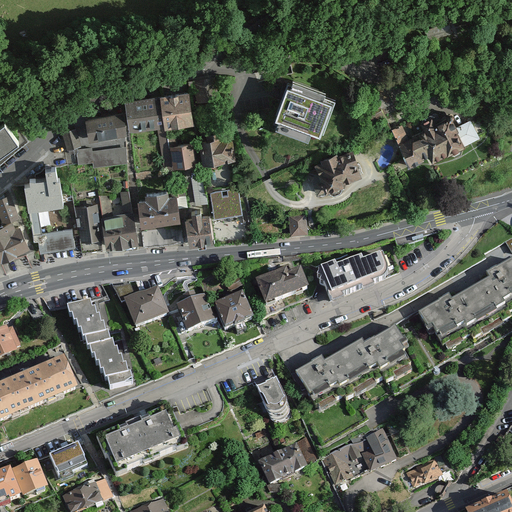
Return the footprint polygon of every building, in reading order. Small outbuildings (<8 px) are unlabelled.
[(213,79),(197,79),(198,99),(213,99),(213,79)] [(335,98),(287,81),(274,116),(278,118),(275,127),(308,139),(312,128),(322,132),(335,98)] [(166,122),(195,118),(191,88),(162,92),(166,122)] [(130,127),(166,122),(162,92),(125,98),(130,127)] [(86,115),(88,136),(126,131),(124,110),(86,115)] [(402,125),(390,131),(409,165),(426,156),(431,165),(480,139),(470,120),(456,128),(450,116),(409,138),(402,125)] [(0,155),(19,141),(5,121),(0,124),(0,155)] [(77,127),(62,132),(68,147),(82,142),(77,127)] [(204,130),(204,161),(234,160),(233,144),(221,144),(221,129),(204,130)] [(171,149),(170,135),(163,135),(163,150),(171,149)] [(196,163),(195,142),(173,143),(174,164),(196,163)] [(92,148),(77,150),(79,164),(93,162),(94,168),(129,162),(127,147),(92,152),(92,148)] [(350,150),(307,168),(319,194),(361,175),(350,150)] [(41,232),(38,205),(65,202),(55,166),(50,166),(46,167),(46,175),(24,182),(29,207),(34,241),(38,240),(39,247),(40,252),(75,247),(72,228),(41,232)] [(198,202),(209,201),(206,175),(195,176),(198,202)] [(102,213),(107,245),(139,241),(132,188),(121,190),(124,210),(102,213)] [(210,193),(214,218),(241,213),(237,188),(210,193)] [(10,193),(0,197),(0,215),(2,221),(19,214),(10,193)] [(104,210),(114,208),(111,193),(102,195),(104,210)] [(180,219),(177,193),(138,197),(141,223),(180,219)] [(101,239),(96,204),(75,208),(80,242),(101,239)] [(210,239),(207,213),(199,214),(199,208),(190,209),(191,215),(187,216),(190,241),(210,239)] [(307,215),(290,216),(290,236),(308,236),(307,215)] [(13,221),(0,227),(0,254),(24,243),(13,221)] [(183,241),(182,226),(143,230),(144,245),(183,241)] [(331,266),(317,271),(327,301),(399,276),(391,254),(360,265),(358,261),(332,270),(331,266)] [(511,263),(418,317),(428,333),(432,331),(439,342),(511,301),(511,263)] [(299,266),(253,284),(263,310),(309,292),(299,266)] [(159,286),(124,299),(135,327),(170,314),(159,286)] [(244,292),(216,303),(227,330),(255,319),(244,292)] [(207,294),(177,305),(186,332),(217,321),(207,294)] [(91,299),(70,308),(89,348),(110,338),(91,299)] [(14,326),(0,332),(0,360),(25,350),(14,326)] [(366,345),(380,366),(385,373),(414,356),(397,327),(366,345)] [(110,338),(89,348),(109,390),(129,380),(110,338)] [(326,363),(340,386),(343,391),(380,366),(366,345),(364,341),(326,363)] [(64,356),(0,383),(0,422),(78,389),(64,356)] [(324,358),(298,374),(314,403),(340,386),(326,363),(324,358)] [(277,378),(258,388),(269,411),(274,414),(280,412),(285,411),(288,401),(277,378)] [(169,408),(102,436),(117,472),(184,444),(169,408)] [(384,431),(326,459),(341,488),(399,460),(384,431)] [(298,444),(260,463),(271,484),(309,465),(298,444)] [(78,445),(49,456),(58,478),(87,467),(78,445)] [(403,474),(413,494),(446,478),(436,458),(403,474)] [(12,472),(22,497),(49,487),(39,461),(12,472)] [(10,468),(0,471),(0,506),(22,497),(12,472),(10,468)] [(103,480),(64,497),(70,511),(87,511),(112,501),(103,480)] [(485,504),(465,511),(511,511),(511,508),(506,495),(485,504)] [(169,511),(164,500),(135,511),(169,511)]
